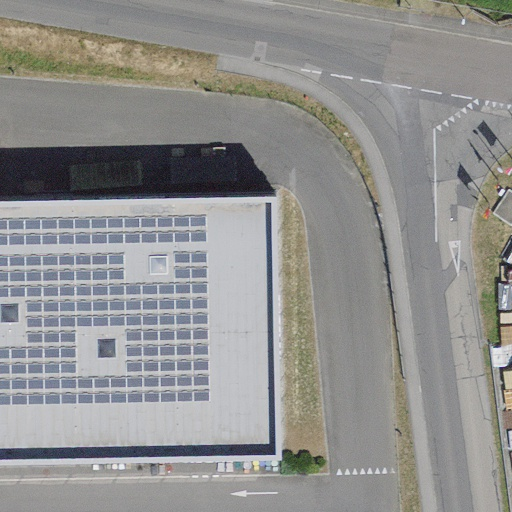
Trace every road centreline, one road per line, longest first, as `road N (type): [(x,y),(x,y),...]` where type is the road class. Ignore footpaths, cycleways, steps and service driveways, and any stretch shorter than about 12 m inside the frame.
road 1 (unclassified): [(474,511),(415,51)]
road 2 (unclassified): [(415,51),(109,0)]
